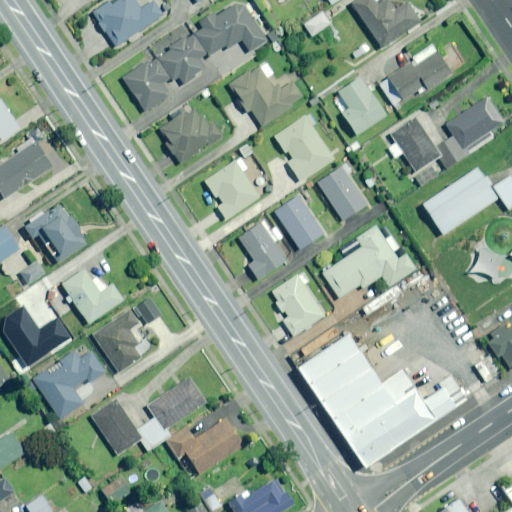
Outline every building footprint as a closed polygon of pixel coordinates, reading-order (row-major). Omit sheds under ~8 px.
[(168,0),(158,7),(154,0),(141,9),(135,0),(115,0),(94,14),(116,47),(164,15),(174,9),(168,0)] [(193,34),(208,58),(226,46),(228,50),(242,40),(250,52),(267,41),(240,0),(202,25),(204,27),(193,34)] [(382,0),(377,4),(374,0),(359,0),(352,5),(383,49),(421,23),(405,0),(395,7),(390,0),(382,0)] [(331,24),(324,12),(305,24),(313,36),(331,24)] [(156,59),(171,81),(179,76),(185,85),(207,71),(201,63),(208,58),(193,34),(156,59)] [(370,49),(366,44),(353,53),(357,58),(370,49)] [(411,64),(429,91),(466,66),(452,44),(439,53),(433,44),(413,58),(415,62),(411,64)] [(171,81),(156,59),(149,64),(148,62),(123,79),(146,112),(169,96),(163,87),(171,81)] [(283,88),(266,62),(230,86),(247,113),(252,110),(263,127),(293,107),(291,104),(304,97),(294,82),(283,88)] [(429,91),(411,64),(402,71),(380,85),(395,107),(419,91),(421,95),(429,91)] [(387,117),(362,77),(340,91),(350,109),(343,113),(357,136),(387,117)] [(0,142),(21,129),(1,99),(0,100),(0,142)] [(395,142),(387,148),(395,160),(403,155),(416,175),(441,159),(448,170),(494,140),(489,132),(503,123),(488,99),(448,125),(455,136),(439,147),(418,115),(390,134),(395,142)] [(170,114),(174,121),(161,130),(170,143),(167,145),(181,164),(222,136),(214,125),(209,128),(196,108),(194,110),(189,101),(170,114)] [(335,159),(306,116),(275,137),(291,161),(288,163),(301,182),(335,159)] [(66,168),(48,140),(40,127),(29,135),(35,144),(0,166),(0,192),(5,200),(54,168),(58,173),(66,168)] [(248,168),(241,158),(205,182),(221,206),(218,208),(227,220),(261,197),(243,171),(248,168)] [(440,162),(416,178),(423,189),(447,173),(440,162)] [(351,171),(346,163),(318,182),(344,221),(368,205),(347,174),(351,171)] [(489,185),(477,168),(420,205),(440,235),(498,198),(508,212),(511,209),(511,173),(511,171),(489,185)] [(373,174),(364,179),(370,189),(379,184),(373,174)] [(325,234),(300,196),(276,212),(301,250),(325,234)] [(69,216),(61,204),(24,227),(32,240),(39,235),(57,264),(89,244),(71,215),(69,216)] [(268,233),(262,224),(240,239),(255,261),(249,266),(259,281),(288,261),(275,242),(283,237),(276,227),(268,233)] [(385,240),(377,227),(358,239),(364,247),(332,267),(330,265),(322,271),(340,299),(361,285),(363,289),(383,276),(390,286),(416,269),(407,255),(398,260),(393,252),(400,248),(392,235),(385,240)] [(0,263),(21,250),(7,228),(0,232),(0,263)] [(47,274),(39,261),(21,273),(29,285),(47,274)] [(62,286),(68,295),(65,298),(69,303),(72,301),(89,325),(124,300),(113,285),(108,288),(98,275),(92,280),(85,270),(62,286)] [(276,303),(283,313),(286,311),(290,317),(287,319),(284,321),(294,337),(326,316),(305,284),(310,281),(304,271),(273,292),(279,301),(276,303)] [(398,285),(363,308),(368,317),(403,294),(398,285)] [(56,307),(42,286),(17,302),(28,318),(39,311),(42,316),(56,307)] [(488,294),(470,287),(462,307),(480,314),(488,294)] [(151,299),(133,310),(138,318),(143,315),(149,325),(162,318),(151,299)] [(502,355),(511,369),(511,367),(511,304),(496,315),(503,325),(484,337),(498,358),(502,355)] [(140,324),(131,311),(94,336),(119,373),(141,358),(133,347),(138,343),(130,331),(140,324)] [(335,332),(284,365),(349,464),(420,419),(386,366),(366,379),(335,332)] [(81,360),(76,352),(61,362),(48,371),(34,380),(61,420),(84,404),(73,388),(87,379),(90,384),(106,373),(92,352),(81,360)] [(0,387),(10,381),(0,365),(0,387)] [(206,403),(190,379),(146,408),(153,419),(136,430),(117,401),(93,418),(118,456),(140,441),(147,452),(171,436),(167,430),(206,403)] [(245,446),(227,418),(195,439),(187,427),(166,441),(178,459),(186,453),(200,475),(245,446)] [(26,454),(13,434),(0,442),(0,469),(0,470),(26,454)] [(131,493),(121,475),(111,480),(113,483),(102,488),(111,504),(131,493)] [(0,501),(15,492),(5,478),(0,481),(0,511),(1,511),(0,510),(0,501)] [(229,504),(234,511),(283,511),(293,506),(277,479),(249,497),(246,493),(229,504)] [(511,511),(511,493),(497,503),(503,511),(511,511)] [(212,511),(222,506),(215,494),(203,501),(209,511),(212,511)] [(53,511),(43,496),(27,506),(30,511),(53,511)] [(167,511),(161,502),(144,511),(167,511)]
